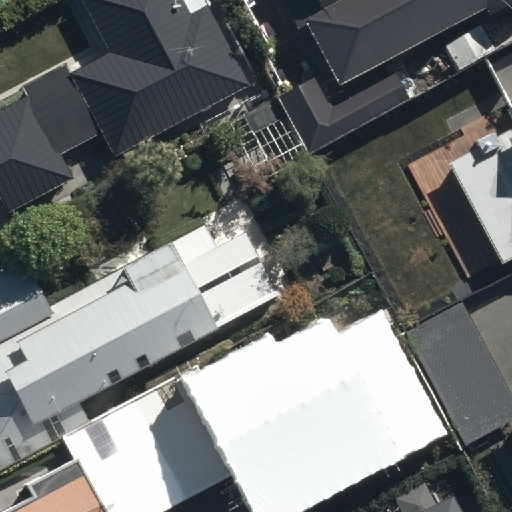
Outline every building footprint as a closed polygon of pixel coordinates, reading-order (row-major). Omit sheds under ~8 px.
[(0,198),(5,209),(72,176),(58,146),(102,123),(113,145),(247,80),(203,0),(80,0),(105,51),(68,69),(66,64),(21,85),(24,90),(0,101),(0,198)] [(321,74),(266,102),(296,161),(367,124),(346,82),(472,16),(475,22),(511,3),(511,0),(306,0),(313,12),(294,22),(321,74)] [(511,124),(447,157),(500,261),(511,255),(511,94),(500,101),(511,124)] [(0,463),(84,419),(72,396),(274,288),(249,240),(258,235),(238,197),(42,301),(16,251),(0,259),(0,463)] [(511,408),(463,311),(410,338),(466,450),(511,426),(511,408)] [(31,496),(1,511),(177,511),(261,465),(269,479),(259,484),(263,485),(266,485),(269,485),(272,485),(275,485),(278,485),(281,485),(285,484),(288,484),(291,483),(294,483),(297,482),(300,482),(303,481),(306,480),(309,479),(312,478),(316,477),(318,476),(321,475),(324,473),(327,472),(330,470),(333,469),(336,467),(338,466),(341,464),(343,462),(346,460),(349,458),(351,456),(353,454),(356,452),(358,450),(360,448),(367,459),(416,430),(369,350),(322,377),(309,355),(262,383),(253,368),(206,395),(197,374),(64,447),(73,463),(28,490),(31,496)] [(460,511),(452,496),(421,511),(460,511)]
